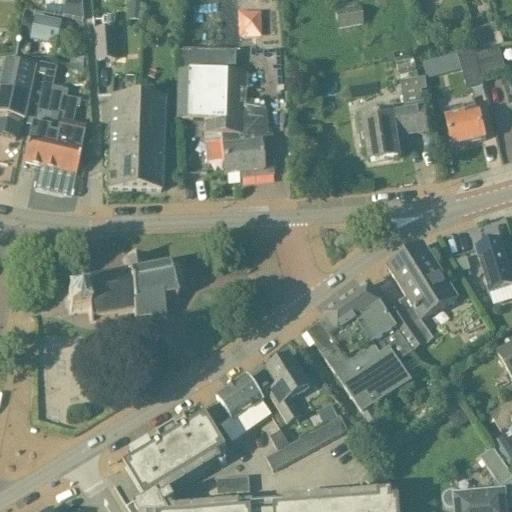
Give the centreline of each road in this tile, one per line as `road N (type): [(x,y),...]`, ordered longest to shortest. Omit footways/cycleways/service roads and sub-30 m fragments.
road 1 (secondary): [(73,457),(310,301)]
road 2 (secondary): [(282,217),(19,219)]
road 3 (secondary): [(455,211),(282,217)]
road 4 (secondary): [(310,301),(455,211)]
